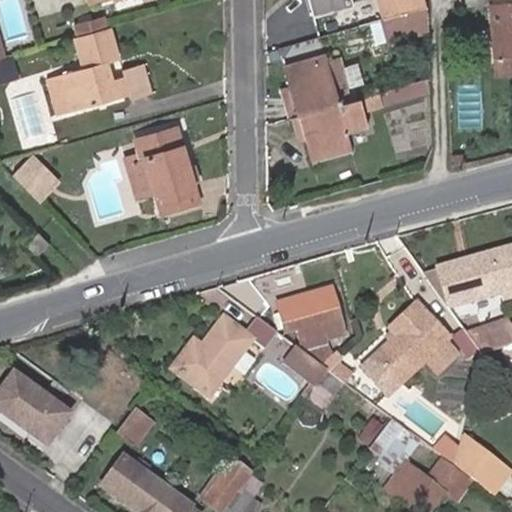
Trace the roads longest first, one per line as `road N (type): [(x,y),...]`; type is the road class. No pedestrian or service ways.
road 1 (tertiary): [(0,321),(256,247)]
road 2 (tertiary): [(256,247),(511,177)]
road 3 (residential): [(256,247),(245,209),(242,0)]
